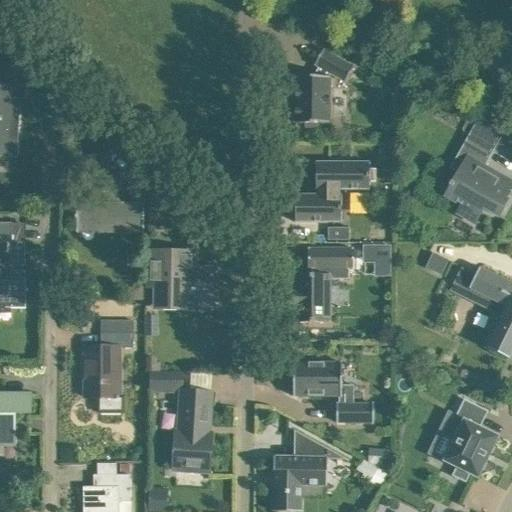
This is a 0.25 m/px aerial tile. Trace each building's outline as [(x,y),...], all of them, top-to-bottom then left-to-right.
[(313,78),(295,77),(293,123),(304,124),(303,128),(317,129),(317,124),(328,125),(330,79),(328,79),(330,75),(345,84),(354,71),(324,52),(315,65),(319,68),(313,78)] [(0,156),(16,157),(17,139),(15,139),(15,133),(18,133),(19,105),(25,105),(26,87),(0,85),(0,156)] [(457,214),(475,224),(483,208),(498,217),(508,200),(502,197),(506,191),(508,192),(511,184),(511,182),(484,167),(494,148),(469,134),(461,150),(469,154),(453,183),(451,182),(449,186),(451,187),(445,197),(462,206),(457,214)] [(92,230),(122,230),(142,230),(142,233),(144,233),(144,202),(142,202),(142,204),(119,204),(119,189),(121,189),(121,172),(119,172),(120,174),(108,174),(108,154),(107,154),(107,155),(77,155),(77,154),(76,154),(76,177),(77,177),(77,175),(91,175),(91,187),(87,187),(87,204),(77,204),(77,202),(76,202),(76,215),(75,215),(75,219),(76,219),(76,233),(77,233),(77,225),(92,225),(92,230)] [(315,190),(317,190),(317,196),(294,196),(294,222),(342,222),(342,196),(339,196),(339,190),(370,190),(370,163),(315,163),(315,190)] [(148,229),(170,230),(171,216),(149,215),(148,229)] [(0,308),(26,308),(26,278),(28,278),(28,263),(26,263),(26,256),(28,256),(28,241),(24,241),(24,225),(0,225),(0,308)] [(328,240),(349,238),(348,225),(327,226),(328,240)] [(309,249),(309,270),(312,270),(312,275),(330,275),(330,281),(351,281),(351,277),(389,277),(390,250),(309,249)] [(146,300),(146,307),(156,307),(167,307),(187,308),(188,299),(197,299),(216,300),(216,270),(198,269),(193,269),(193,258),(193,252),(180,252),(180,257),(149,257),(150,252),(147,251),(146,287),(146,288),(146,300)] [(432,252),(425,267),(440,274),(447,259),(432,252)] [(487,349),(508,359),(511,350),(511,283),(479,268),(469,289),(507,307),(487,349)] [(294,323),(330,323),(330,281),(330,275),(312,275),(294,275),(294,293),(291,293),(291,305),(294,305),(294,323)] [(133,334),(121,334),(101,334),(101,347),(85,348),(84,397),(98,397),(98,413),(126,413),(126,397),(119,397),(118,348),(134,348),(133,334)] [(293,397),(339,397),(339,404),(336,404),(337,423),(373,423),(373,405),(353,404),(353,386),(341,386),(341,363),(293,363),(293,397)] [(149,394),(183,394),(183,372),(149,372),(149,394)] [(208,426),(211,392),(183,391),(181,432),(176,432),(175,455),(173,470),(209,472),(209,473),(210,473),(212,434),(205,434),(205,426),(208,426)] [(0,394),(0,444),(14,445),(15,413),(31,413),(31,394),(0,394)] [(448,412),(438,433),(441,435),(454,441),(444,461),(457,467),(452,476),(466,482),(470,474),(478,477),(498,437),(479,428),(488,411),(464,400),(459,411),(456,416),(448,412)] [(274,457),(273,511),(284,511),(301,511),(302,486),(326,486),(327,459),(337,459),(345,460),(349,462),(349,461),(294,431),(294,457),(274,457)] [(85,489),(84,511),(131,511),(131,502),(131,475),(116,475),(114,475),(97,476),(94,476),(94,477),(97,477),(97,489),(94,489),(85,489)] [(167,510),(168,490),(149,490),(148,510),(167,510)]
